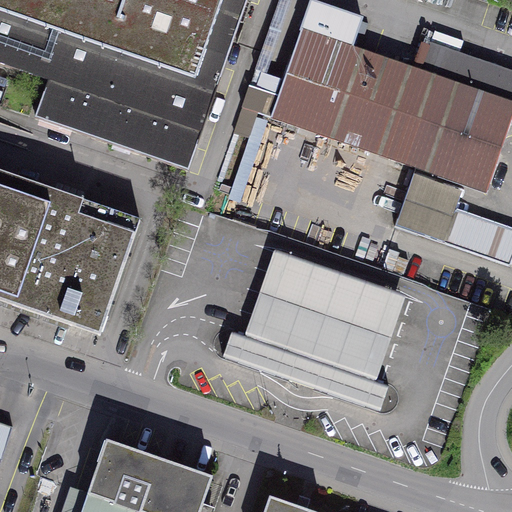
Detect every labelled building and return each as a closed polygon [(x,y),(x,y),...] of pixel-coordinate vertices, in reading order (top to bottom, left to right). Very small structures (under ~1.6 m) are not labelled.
[(36,119),(187,172),(247,0),(0,0),(0,64),(49,81),(36,119)] [(326,0),(303,0),(264,119),(486,192),(511,115),(511,70),(431,43),(422,70),(350,46),(362,12),(326,0)] [(80,199),(0,171),(0,296),(96,332),(132,227),(76,210),(80,199)] [(395,226),(443,243),(507,266),(511,251),(511,232),(454,211),(460,197),(412,180),(395,226)] [(400,293),(274,250),(243,340),(228,335),(220,359),(380,414),(390,387),(370,380),(400,293)] [(0,483),(15,437),(0,431),(0,483)] [(102,441),(78,511),(198,511),(210,477),(102,441)] [(305,511),(267,499),(262,511),(305,511)]
